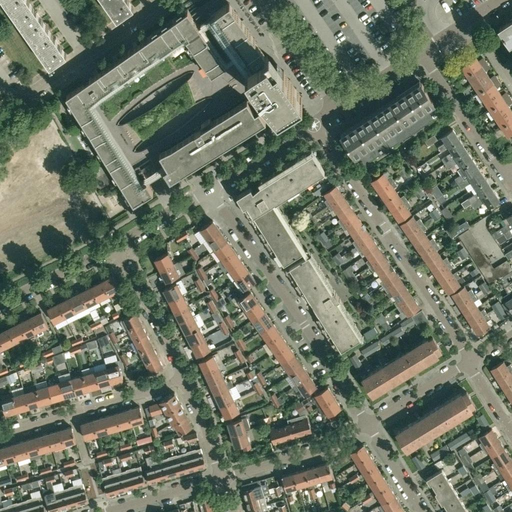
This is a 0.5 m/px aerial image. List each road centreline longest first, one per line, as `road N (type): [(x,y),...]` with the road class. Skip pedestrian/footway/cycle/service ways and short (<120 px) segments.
road 1 (residential): [(366,423),(210,188)]
road 2 (residential): [(469,360),(314,126)]
road 3 (residential): [(182,380),(0,434)]
road 4 (residential): [(220,477),(328,445),(366,423)]
road 5 (residential): [(182,380),(116,245)]
road 6 (residential): [(503,174),(422,52)]
road 7 (residential): [(337,108),(261,0)]
road 8 (residential): [(0,304),(116,245)]
road 9 (residential): [(210,188),(314,126)]
road 10 (residential): [(366,423),(469,360)]
